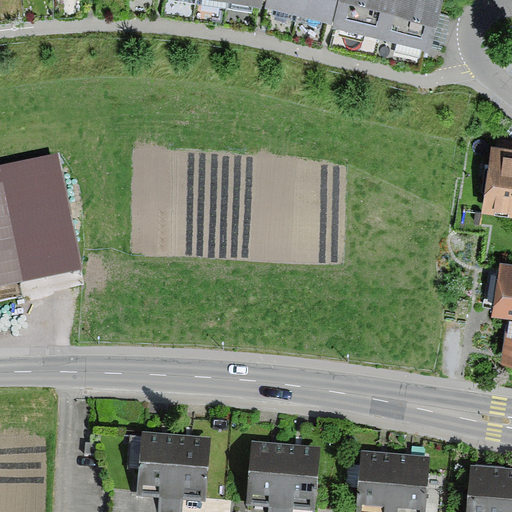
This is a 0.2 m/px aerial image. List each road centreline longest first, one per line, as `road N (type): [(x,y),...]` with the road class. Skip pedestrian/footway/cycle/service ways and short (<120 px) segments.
road 1 (secondary): [(511,422),(256,380),(70,371)]
road 2 (residential): [(70,371),(64,511)]
